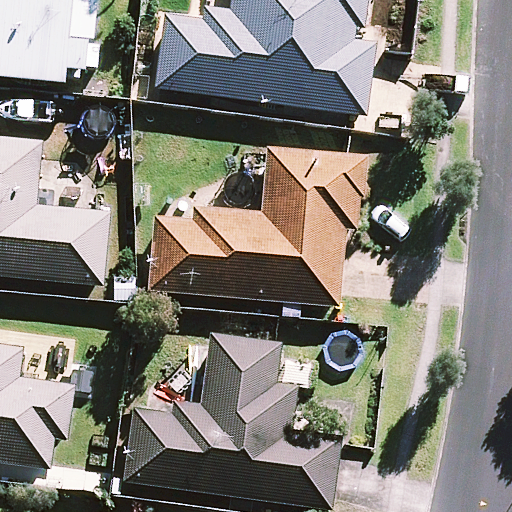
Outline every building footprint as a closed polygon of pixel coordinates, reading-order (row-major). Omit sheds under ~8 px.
[(0,0),(0,68),(72,75),(73,59),(97,61),(103,0),(0,0)] [(369,109),(374,65),(378,39),(365,37),(369,0),(239,0),(239,6),(206,17),(175,13),(166,84),(369,109)] [(46,140),(0,135),(0,269),(104,279),(110,208),(41,202),(46,140)] [(371,149),(274,142),(269,209),(165,202),(158,288),(344,302),(350,222),(366,223),(371,149)] [(308,337),(217,327),(208,405),(174,401),(173,409),(139,406),(131,479),(336,502),(344,433),(298,428),(308,337)] [(0,339),(0,456),(68,461),(74,377),(22,373),(24,341),(0,339)]
